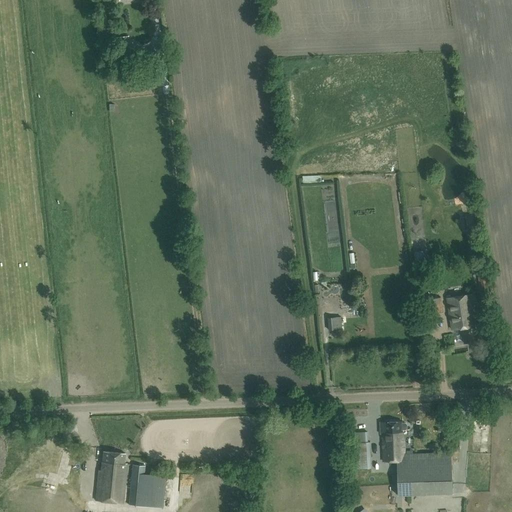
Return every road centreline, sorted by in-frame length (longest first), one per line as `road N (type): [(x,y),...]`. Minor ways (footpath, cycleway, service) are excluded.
road 1 (unclassified): [(206,403),(154,3)]
road 2 (unclassified): [(206,403),(511,392)]
road 3 (unclassified): [(0,412),(206,403)]
